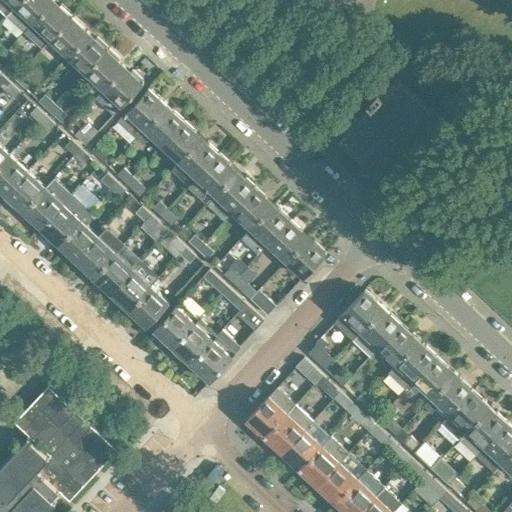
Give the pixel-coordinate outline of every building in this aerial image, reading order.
[(0,0),(0,6),(8,14),(20,0),(0,0)] [(25,30),(53,0),(20,0),(8,14),(25,30)] [(51,38),(72,15),(72,14),(73,13),(62,3),(60,5),(53,0),(25,30),(43,47),(51,38)] [(69,55),(89,33),(83,28),(85,25),(74,15),(73,16),(72,15),(51,38),(69,55)] [(86,72),(108,48),(107,48),(108,47),(97,36),(95,39),(89,33),(69,55),(86,72)] [(104,88),(125,66),(119,60),(121,58),(110,48),(109,49),(108,48),(86,72),(104,88)] [(22,69),(11,59),(4,66),(15,76),(22,69)] [(122,105),(144,81),(142,80),(143,79),(133,69),(130,71),(125,66),(104,88),(122,105)] [(32,79),(22,69),(15,76),(26,86),(32,79)] [(12,81),(2,72),(0,74),(0,83),(5,88),(12,81)] [(380,176),(437,116),(397,78),(382,94),(378,90),(367,102),(371,106),(340,139),(380,176)] [(21,90),(12,81),(5,88),(15,97),(21,90)] [(144,128),(167,103),(149,86),(119,119),(137,136),(145,128),(144,128)] [(57,103),(46,93),(40,99),(51,110),(57,103)] [(68,112),(57,103),(51,110),(62,119),(68,112)] [(162,144),(185,120),(167,103),(144,128),(145,128),(162,144)] [(47,114),(37,105),(31,112),(41,121),(47,114)] [(56,122),(47,114),(41,121),(50,129),(56,122)] [(180,161),(203,136),(185,120),(162,144),(180,161)] [(93,136),(82,126),(76,133),(87,143),(93,136)] [(198,177),(220,153),(203,136),(180,161),(197,176),(198,177)] [(82,147),(72,138),(66,145),(76,154),(82,147)] [(0,164),(11,152),(0,141),(0,164)] [(109,151),(99,141),(92,149),(103,158),(109,151)] [(91,155),(82,147),(76,154),(85,162),(91,155)] [(0,188),(5,194),(29,169),(11,152),(0,164),(0,188)] [(208,202),(238,169),(220,153),(198,177),(197,176),(189,184),(208,202)] [(127,182),(134,174),(125,166),(118,173),(127,182)] [(23,210),(47,185),(29,169),(5,194),(23,210)] [(233,210),(256,186),(238,169),(208,202),(225,219),(233,210)] [(111,187),(118,180),(108,171),(101,178),(111,187)] [(143,183),(134,174),(127,182),(137,191),(143,183)] [(41,227),(72,193),(55,177),(47,185),(23,210),(41,227)] [(120,195),(127,188),(118,180),(111,187),(120,195)] [(251,227),(274,202),(256,186),(233,210),(251,227)] [(58,243),(82,218),(90,210),(72,193),(41,227),(58,243)] [(170,207),(160,198),(154,206),(163,214),(170,207)] [(269,243),(291,219),(274,202),(251,227),(269,243)] [(153,213),(143,203),(136,211),(147,220),(153,213)] [(179,216),(170,207),(163,214),(173,223),(179,216)] [(162,221),(153,213),(147,220),(156,228),(162,221)] [(99,235),(82,218),(58,243),(76,260),(99,235)] [(286,260),(309,235),(291,219),(269,243),(286,260)] [(199,247),(205,240),(196,232),(190,239),(199,247)] [(94,276),(117,252),(99,235),(76,260),(94,276)] [(305,277),(327,253),(327,252),(309,235),(286,260),(305,277)] [(189,246),(178,236),(171,243),(182,253),(189,246)] [(215,250),(205,240),(199,247),(209,257),(215,250)] [(117,252),(94,276),(112,293),(135,268),(144,258),(126,242),(125,243),(117,252)] [(191,260),(197,254),(189,246),(182,253),(191,260)] [(135,268),(112,293),(129,309),(152,285),(161,275),(144,258),(135,268)] [(234,280),(241,273),(232,265),(225,272),(234,280)] [(231,286),(211,267),(204,274),(224,293),(231,286)] [(250,282),(241,273),(234,280),(244,290),(250,282)] [(147,326),(170,301),(152,285),(129,309),(147,326)] [(248,303),(231,286),(224,293),(240,309),(241,310),(248,303)] [(354,337),(385,303),(367,286),(343,312),(336,320),(354,337)] [(269,313),(277,304),(260,287),(251,296),(269,313)] [(173,347),(199,319),(181,302),(155,330),(173,347)] [(256,328),(265,319),(248,303),(241,310),(240,309),(238,312),(256,328)] [(379,346),(403,320),(385,303),(354,337),(372,353),(379,346)] [(191,364),(217,336),(199,319),(173,347),(191,364)] [(397,363),(421,337),(403,320),(379,346),(397,363)] [(335,358),(329,352),(323,346),(329,341),(322,335),(316,341),(317,343),(309,351),(327,367),(335,358)] [(235,353),(217,336),(191,364),(209,381),(235,353)] [(415,379),(439,353),(421,337),(397,363),(391,370),(409,386),(415,379)] [(433,396),(457,370),(439,353),(415,379),(432,395),(433,396)] [(324,373),(305,355),(297,364),(316,382),(317,380),(324,373)] [(341,368),(335,374),(345,383),(351,377),(341,368)] [(451,413),(475,387),(457,370),(433,396),(432,395),(424,403),(432,411),(440,402),(450,412),(451,413)] [(342,389),(324,373),(317,380),(335,397),(342,389)] [(360,385),(351,377),(345,383),(353,392),(360,385)] [(0,511),(46,511),(57,501),(52,496),(59,489),(70,498),(118,447),(110,440),(64,397),(50,384),(16,420),(30,433),(0,465),(0,511)] [(265,436),(296,402),(277,386),(247,419),(265,436)] [(461,437),(492,403),(475,387),(451,413),(450,412),(443,420),(461,437)] [(359,406),(342,389),(335,397),(352,413),(359,406)] [(364,389),(358,396),(365,403),(372,396),(364,389)] [(376,400),(370,407),(380,417),(386,410),(376,400)] [(314,419),(314,418),(296,402),(265,436),(283,452),(307,426),(314,419)] [(479,454),(510,420),(492,403),(461,437),(479,454)] [(386,410),(380,417),(389,425),(396,419),(386,410)] [(368,414),(361,421),(370,430),(377,422),(368,414)] [(307,426),(283,452),(300,469),(325,443),(332,435),(314,419),(307,426)] [(503,462),(511,452),(511,421),(510,420),(479,454),(496,470),(503,462)] [(395,439),(377,422),(370,430),(388,446),(395,439)] [(422,443),(404,427),(398,433),(415,450),(422,443)] [(325,443),(300,469),(318,485),(342,459),(350,451),(332,435),(325,443)] [(412,455),(395,439),(388,446),(405,463),(412,455)] [(422,443),(415,450),(433,467),(440,460),(443,457),(425,440),(422,443)] [(511,452),(503,462),(511,469),(511,452)] [(430,472),(412,455),(405,463),(422,478),(423,479),(430,472)] [(360,476),(360,475),(342,459),(318,485),(336,502),(360,476)] [(458,476),(440,460),(433,467),(451,484),(458,476)] [(359,511),(385,484),(367,468),(360,475),(360,476),(336,502),(346,511),(359,511)] [(448,488),(430,472),(423,479),(422,478),(415,487),(433,504),(441,496),(448,488)] [(466,484),(458,476),(451,484),(459,491),(466,484)] [(403,501),(385,484),(359,511),(392,511),(396,509),(403,501)] [(185,495),(191,489),(186,485),(181,491),(185,495)] [(466,505),(448,488),(441,496),(459,511),(466,505)] [(475,492),(468,499),(481,511),(492,511),(494,511),(475,492)] [(191,511),(192,511),(175,495),(174,494),(165,505),(172,511),(191,511)]
